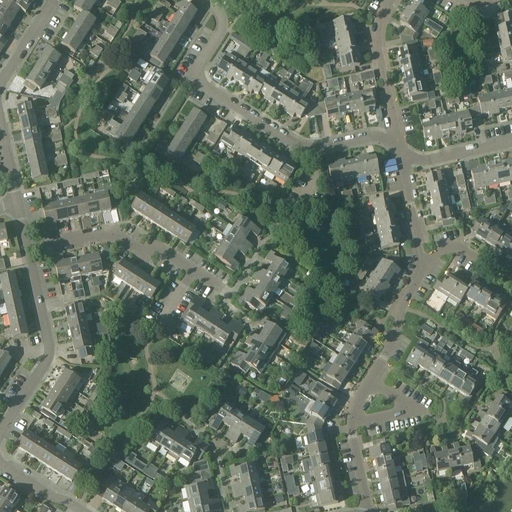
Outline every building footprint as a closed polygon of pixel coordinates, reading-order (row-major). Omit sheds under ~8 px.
[(11,4),(11,3),(5,0),(4,0),(5,0),(4,0),(0,0),(0,3),(2,5),(0,7),(0,10),(13,19),(19,10),(19,9),(11,4)] [(5,0),(11,3),(11,4),(19,9),(19,10),(25,13),(31,3),(26,0),(5,0)] [(87,16),(93,6),(84,0),(78,0),(73,8),(81,14),(87,16)] [(118,7),(110,2),(108,5),(116,11),(118,7)] [(176,15),(189,23),(196,13),(183,4),(176,15)] [(404,13),(422,24),(428,14),(413,4),(409,10),(407,8),(404,13)] [(497,18),(495,7),(489,8),(491,19),(493,19),(497,18)] [(491,19),(489,8),(483,10),(485,20),(491,19)] [(0,10),(0,24),(7,29),(13,19),(0,10)] [(152,15),(159,19),(161,15),(154,11),(152,15)] [(479,22),(477,11),(471,12),(472,14),(473,22),(479,22)] [(415,34),(422,24),(404,13),(401,17),(403,19),(400,24),(403,27),(398,35),(411,38),(414,33),(415,34)] [(95,22),(87,16),(81,14),(75,24),(88,33),(95,22)] [(511,14),(502,17),(497,18),(493,19),(495,30),(511,26),(511,25),(511,20),(511,14)] [(157,23),(159,19),(152,15),(149,18),(157,23)] [(182,34),(189,23),(176,15),(169,25),(169,26),(182,34)] [(333,34),(354,29),(353,25),(350,26),(348,19),(331,23),(333,34)] [(166,30),(162,36),(176,45),(182,34),(169,26),(169,25),(166,23),(163,28),(166,30)] [(81,43),(88,33),(75,24),(68,34),(81,43)] [(108,30),(115,35),(118,31),(110,26),(108,30)] [(498,42),(511,38),(511,26),(495,30),(498,42)] [(336,46),(354,43),(352,37),(355,36),(354,29),(333,34),(336,46)] [(116,35),(115,35),(108,30),(105,34),(113,39),(116,35)] [(136,34),(144,39),(146,35),(138,30),(136,34)] [(436,39),(439,35),(433,31),(430,35),(436,39)] [(480,45),(487,43),(485,32),(478,34),(480,45)] [(74,54),(81,43),(68,34),(61,45),(74,54)] [(141,43),(144,39),(136,34),(133,37),(141,43)] [(232,35),(228,40),(244,50),(247,45),(232,35)] [(412,42),(411,38),(398,35),(400,45),(412,42)] [(169,55),(176,45),(162,36),(156,47),(169,55)] [(500,53),(511,50),(511,38),(498,42),(500,53)] [(398,64),(419,59),(416,47),(413,48),(412,42),(400,45),(402,50),(399,51),(400,58),(397,59),(398,64)] [(339,59),(359,54),(358,49),(355,50),(354,43),(336,46),(339,59)] [(92,49),(100,54),(102,51),(94,46),(92,49)] [(162,66),(169,55),(156,47),(149,58),(162,66)] [(97,58),(100,54),(92,49),(89,53),(93,55),(97,58)] [(40,59),(54,68),(60,58),(55,55),(46,50),(40,59)] [(244,50),(240,56),(244,59),(248,53),(244,50)] [(511,50),(500,53),(503,65),(496,67),(497,72),(506,70),(505,65),(511,63),(511,50)] [(255,66),(260,69),(264,63),(268,57),(263,53),(255,66)] [(359,54),(339,59),(341,71),(359,67),(357,60),(361,59),(359,54)] [(226,79),(237,62),(226,55),(217,70),(223,74),(221,76),(226,79)] [(46,79),(54,68),(40,59),(33,70),(46,79)] [(404,75),(422,71),(419,59),(398,64),(400,69),(402,68),(404,75)] [(237,83),(247,68),(237,62),(226,79),(230,82),(232,79),(237,83)] [(264,63),(260,69),(265,72),(268,66),(264,63)] [(246,92),(257,75),(247,68),(237,83),(243,87),(241,90),(246,92)] [(36,88),(38,89),(39,90),(46,79),(33,70),(23,86),(33,93),(36,88)] [(137,79),(140,75),(132,70),(130,74),(137,79)] [(63,75),(71,80),(74,77),(65,71),(63,75)] [(283,80),(287,73),(283,71),(278,77),(283,80)] [(404,87),(424,82),(422,71),(404,75),(405,81),(402,82),(404,87)] [(279,106),(289,91),(283,88),(291,76),(287,73),(283,80),(279,85),(267,103),(271,105),(273,102),(279,106)] [(135,83),(137,79),(130,74),(127,78),(135,83)] [(148,85),(161,94),(168,83),(155,75),(148,85)] [(250,95),(251,92),(257,96),(259,94),(259,93),(267,81),(257,75),(246,92),(250,95)] [(268,78),(267,81),(259,93),(259,94),(264,97),(263,100),(267,103),(279,85),(268,78)] [(57,85),(65,91),(67,87),(59,82),(57,85)] [(424,82),(404,87),(405,93),(408,92),(409,98),(411,98),(412,104),(428,100),(424,82)] [(303,92),(309,83),(308,83),(306,86),(302,83),(298,88),(293,85),(289,91),(279,106),(284,110),(283,112),(288,115),(299,98),(303,92)] [(299,98),(288,115),(292,118),(293,115),(300,119),(302,116),(310,104),(308,104),(304,101),(314,86),(309,83),(303,92),(299,98)] [(62,94),(65,91),(57,85),(54,89),(62,94)] [(161,94),(148,85),(142,95),(155,104),(161,94)] [(511,110),(511,90),(500,92),(504,110),(511,108),(511,110)] [(127,96),(119,91),(116,96),(124,101),(127,96)] [(359,93),(363,114),(368,113),(368,110),(374,108),(370,91),(359,93)] [(498,111),(504,110),(500,92),(488,95),(493,115),(499,114),(498,111)] [(358,115),(363,114),(359,93),(347,96),(351,113),(357,112),(358,115)] [(147,115),(155,104),(142,95),(137,102),(134,107),(147,115)] [(477,120),(476,116),(488,114),(489,116),(493,115),(488,95),(477,98),(478,104),(473,105),(474,109),(467,110),(470,122),(477,120)] [(116,96),(114,99),(122,104),(124,101),(116,96)] [(344,115),(351,113),(347,96),(335,99),(340,119),(345,118),(344,115)] [(308,104),(310,104),(302,116),(308,120),(326,116),(326,114),(324,104),(317,106),(316,103),(311,99),(308,104)] [(334,120),(340,119),(335,99),(323,101),(324,104),(326,114),(326,116),(326,119),(334,117),(334,120)] [(31,105),(28,106),(27,100),(15,103),(19,120),(34,117),(31,105)] [(141,125),(147,115),(134,107),(128,117),(141,125)] [(186,121),(200,130),(206,120),(193,111),(186,121)] [(103,116),(110,120),(112,116),(105,112),(103,116)] [(472,130),(470,122),(468,112),(456,114),(461,135),(466,134),(465,131),(472,130)] [(456,137),(461,135),(456,114),(445,117),(448,135),(455,133),(456,137)] [(107,124),(110,120),(103,116),(100,119),(107,124)] [(21,132),(36,129),(34,117),(19,120),(21,132)] [(134,136),(141,125),(128,117),(121,127),(134,136)] [(442,136),(448,135),(445,117),(433,120),(437,141),(443,139),(442,136)] [(432,142),(437,141),(433,120),(421,123),(425,140),(432,138),(432,142)] [(127,147),(134,136),(121,127),(111,121),(108,126),(113,129),(109,135),(115,139),(113,142),(123,149),(125,145),(127,147)] [(193,140),(200,130),(186,121),(180,132),(193,140)] [(211,132),(209,136),(212,137),(217,141),(226,126),(221,122),(213,134),(211,132)] [(24,144),(39,141),(36,129),(21,132),(24,144)] [(231,135),(226,132),(219,143),(234,153),(246,135),(241,132),(239,134),(234,131),(231,135)] [(185,152),(193,140),(180,132),(172,143),(185,152)] [(215,144),(217,141),(212,137),(209,136),(208,135),(206,139),(215,144)] [(244,159),(254,144),(249,140),(250,138),(246,135),(234,153),(244,159)] [(27,157),(42,154),(39,141),(24,144),(27,157)] [(179,162),(185,152),(172,143),(165,154),(179,162)] [(254,165),(265,147),(261,145),(260,147),(254,144),(244,159),(254,165)] [(265,172),(274,157),(268,153),(270,150),(265,147),(254,165),(265,172)] [(30,169),(45,166),(42,154),(27,157),(30,169)] [(197,154),(195,158),(198,160),(203,163),(205,159),(197,154)] [(228,163),(231,157),(227,154),(223,160),(228,163)] [(362,157),(366,178),(378,175),(375,157),(368,159),(367,155),(362,157)] [(201,166),(203,163),(198,160),(195,158),(194,157),(192,161),(201,166)] [(236,160),(231,157),(228,163),(232,166),(236,160)] [(275,179),(286,161),(282,158),(280,160),(274,157),(265,172),(275,179)] [(355,180),(366,178),(362,157),(357,158),(357,161),(351,163),(355,180)] [(286,161),(275,179),(285,185),(295,170),(289,166),(290,163),(286,161)] [(355,180),(351,163),(344,164),(343,161),(338,162),(343,183),(355,180)] [(331,185),(343,183),(338,162),(333,163),(334,166),(327,168),(331,185)] [(498,186),(510,183),(506,163),(500,164),(501,167),(495,168),(498,186)] [(45,166),(30,169),(32,181),(47,178),(45,166)] [(250,183),(254,176),(239,167),(235,174),(250,183)] [(498,186),(495,168),(488,170),(488,167),(482,168),(487,188),(498,186)] [(475,191),(487,188),(482,168),(477,169),(477,172),(471,173),(475,191)] [(426,188),(446,183),(444,173),(426,177),(428,183),(425,184),(426,188)] [(146,185),(150,178),(146,176),(142,183),(146,185)] [(267,190),(272,183),(268,181),(263,188),(267,190)] [(276,185),(272,183),(267,190),(271,193),(276,185)] [(431,200),(449,196),(446,183),(426,188),(427,194),(430,194),(431,200)] [(166,194),(168,190),(161,186),(159,189),(166,194)] [(168,190),(166,194),(173,198),(175,194),(168,190)] [(85,198),(88,216),(99,214),(96,200),(95,196),(90,197),(89,193),(84,194),(85,198)] [(96,200),(99,214),(110,211),(106,194),(95,196),(96,200)] [(139,215),(149,200),(140,194),(131,210),(139,215)] [(431,212),(451,208),(449,196),(431,200),(433,207),(430,207),(431,212)] [(63,203),(67,221),(78,218),(74,201),(68,202),(67,198),(62,199),(63,203)] [(78,218),(88,216),(85,198),(74,201),(78,218)] [(184,206),(187,202),(180,198),(178,201),(184,206)] [(67,221),(63,203),(62,199),(59,200),(60,204),(53,205),(56,223),(67,221)] [(373,215),(394,210),(393,205),(390,206),(388,199),(371,203),(373,215)] [(148,221),(158,206),(149,200),(139,215),(148,221)] [(195,209),(198,205),(192,201),(189,205),(195,209)] [(222,210),(226,205),(221,202),(217,207),(222,210)] [(46,225),(56,223),(53,205),(42,208),(46,225)] [(198,205),(195,209),(201,213),(204,208),(198,205)] [(158,227),(167,212),(158,206),(148,221),(158,227)] [(451,208),(431,212),(432,218),(435,217),(437,224),(441,223),(443,229),(455,226),(454,220),(451,208)] [(376,226),(394,222),(392,216),(395,216),(394,210),(373,215),(376,226)] [(167,233),(176,217),(167,212),(158,227),(167,233)] [(495,229),(498,225),(501,219),(495,215),(489,225),(479,218),(471,231),(477,235),(475,237),(486,243),(489,239),(495,229)] [(176,239),(186,224),(176,217),(167,233),(176,239)] [(233,227),(248,236),(250,232),(257,237),(261,231),(240,217),(233,227)] [(378,238),(399,233),(398,229),(395,229),(394,222),(376,226),(378,238)] [(176,239),(186,245),(197,227),(193,225),(192,227),(186,224),(176,239)] [(227,237),(248,250),(252,245),(245,241),(248,236),(233,227),(229,225),(223,234),(227,237)] [(498,225),(495,229),(489,239),(486,243),(496,250),(499,245),(505,235),(501,232),(503,228),(498,225)] [(399,233),(378,238),(381,250),(399,246),(397,239),(400,239),(399,233)] [(509,252),(511,246),(511,239),(505,235),(499,245),(496,250),(506,256),(509,252)] [(245,256),(248,250),(227,237),(221,246),(235,256),(238,251),(245,256)] [(235,257),(235,256),(221,246),(214,257),(227,265),(226,267),(234,272),(239,264),(233,260),(235,257)] [(269,269),(283,278),(290,269),(272,258),(274,255),(270,253),(265,261),(271,265),(269,269)] [(97,255),(86,257),(90,275),(107,271),(103,254),(97,255)] [(374,262),(364,256),(361,260),(365,263),(371,267),(374,262)] [(80,277),(90,275),(86,257),(76,260),(80,277)] [(80,281),(80,277),(76,260),(65,262),(69,280),(70,283),(80,281)] [(376,270),(391,279),(394,275),(397,277),(400,272),(382,260),(376,270)] [(65,262),(55,264),(58,282),(59,282),(59,285),(64,284),(63,281),(69,280),(65,262)] [(122,283),(132,267),(123,262),(113,277),(122,283)] [(133,285),(141,273),(132,267),(122,283),(131,289),(133,285)] [(358,273),(364,277),(367,273),(360,268),(358,273)] [(277,288),(283,278),(269,269),(266,274),(259,269),(256,275),(277,288)] [(387,286),(391,279),(376,270),(369,280),(387,291),(390,288),(387,286)] [(141,295),(151,280),(141,273),(133,285),(131,289),(141,295)] [(361,282),(364,277),(358,273),(354,277),(361,282)] [(0,284),(1,291),(17,288),(14,275),(0,277),(0,284)] [(271,298),(277,288),(256,275),(253,280),(259,284),(256,288),(271,298)] [(461,284),(465,278),(460,275),(457,281),(459,282),(455,289),(448,299),(459,306),(464,298),(463,298),(469,289),(469,288),(461,284)] [(459,282),(457,281),(449,276),(446,280),(441,277),(433,289),(448,299),(455,289),(459,282)] [(480,294),(483,290),(480,288),(475,285),(479,279),(474,276),(470,282),(472,283),(469,288),(469,289),(463,298),(464,298),(474,304),(480,294)] [(151,280),(141,295),(150,301),(160,285),(151,280)] [(384,297),(387,291),(369,280),(362,291),(378,300),(381,295),(384,297)] [(489,302),(493,296),(491,295),(485,291),(488,285),(484,282),(480,288),(483,290),(480,294),(474,304),(484,310),(489,302)] [(4,303),(19,299),(17,288),(1,291),(4,303)] [(265,308),(271,298),(256,288),(253,293),(247,289),(242,297),(241,296),(236,303),(244,308),(245,305),(254,311),(259,304),(265,308)] [(503,303),(495,297),(498,291),(494,289),(491,295),(493,296),(489,302),(484,310),(482,313),(496,322),(506,306),(503,303)] [(77,291),(72,292),(74,300),(79,299),(85,298),(83,290),(77,291)] [(63,303),(74,300),(72,292),(67,293),(67,295),(62,297),(63,303)] [(115,294),(112,292),(107,299),(110,302),(115,294)] [(115,294),(110,302),(114,304),(118,297),(115,294)] [(192,330),(203,313),(198,310),(204,302),(195,296),(186,311),(179,322),(192,330)] [(7,316),(22,312),(19,299),(4,303),(7,316)] [(134,306),(130,304),(126,310),(130,313),(134,306)] [(86,305),(64,310),(67,320),(85,316),(89,315),(86,305)] [(134,306),(130,313),(134,315),(138,309),(134,306)] [(203,334),(217,313),(212,310),(207,316),(203,313),(192,330),(192,331),(194,328),(203,334)] [(10,327),(25,324),(22,312),(7,316),(10,327)] [(213,340),(222,326),(217,323),(222,316),(217,313),(203,334),(213,340)] [(69,331),(87,327),(91,326),(90,322),(86,323),(85,316),(67,320),(69,331)] [(261,334),(276,343),(282,333),(271,326),(272,323),(262,317),(257,325),(264,330),(261,334)] [(474,325),(464,319),(460,324),(470,331),(474,325)] [(226,328),(222,326),(213,340),(211,342),(222,349),(228,338),(235,342),(244,328),(232,320),(226,328)] [(366,346),(369,348),(378,333),(358,320),(355,325),(357,326),(351,336),(366,346)] [(276,322),(273,327),(280,332),(284,327),(276,322)] [(322,327),(331,333),(334,327),(326,322),(322,327)] [(108,333),(105,323),(97,325),(99,335),(108,333)] [(25,324),(10,327),(12,340),(27,336),(25,324)] [(430,336),(433,332),(423,325),(420,330),(430,336)] [(474,325),(470,331),(475,334),(479,329),(474,325)] [(92,331),(91,326),(87,327),(69,331),(71,341),(86,338),(87,338),(89,337),(88,331),(92,331)] [(325,334),(320,330),(315,337),(320,340),(325,334)] [(269,353),(273,355),(279,345),(276,343),(261,334),(258,338),(252,334),(248,339),(269,353)] [(86,338),(71,341),(74,352),(77,352),(79,360),(94,357),(92,348),(95,348),(93,336),(89,337),(87,338),(86,338)] [(369,348),(366,346),(351,336),(345,346),(359,356),(366,346),(369,348)] [(445,346),(448,341),(442,338),(439,342),(445,346)] [(249,353),(263,362),(267,365),(273,355),(269,353),(248,339),(245,344),(251,349),(249,353)] [(417,366),(426,352),(425,351),(428,347),(419,341),(405,362),(416,369),(418,366),(417,366)] [(448,341),(445,346),(450,349),(453,344),(448,341)] [(312,343),(309,351),(312,354),(317,347),(312,343)] [(353,366),(359,356),(345,346),(338,356),(353,366)] [(428,372),(442,350),(437,347),(432,355),(426,352),(417,366),(418,366),(428,372)] [(438,379),(447,365),(441,361),(446,353),(442,350),(428,372),(438,379)] [(205,351),(201,359),(209,363),(213,355),(205,351)] [(0,367),(4,370),(10,361),(0,353),(0,367)] [(246,374),(250,368),(257,372),(261,375),(267,365),(263,362),(249,353),(246,357),(239,353),(231,365),(246,374)] [(468,354),(465,359),(470,362),(473,358),(468,354)] [(347,376),(353,366),(338,356),(332,366),(347,376)] [(448,385),(457,371),(447,365),(438,379),(448,385)] [(337,391),(347,376),(332,366),(326,375),(323,373),(319,380),(337,391)] [(59,381),(74,391),(80,382),(76,380),(79,375),(71,370),(68,374),(64,372),(59,381)] [(467,378),(458,392),(466,397),(462,403),(467,406),(471,399),(469,398),(477,384),(473,381),(477,374),(472,370),(467,378)] [(458,392),(467,378),(457,371),(448,385),(458,392)] [(68,400),(74,391),(59,381),(53,390),(68,400)] [(319,398),(315,404),(330,414),(336,404),(333,402),(337,397),(317,383),(310,393),(319,398)] [(302,406),(308,400),(292,385),(286,392),(302,406)] [(89,391),(93,394),(97,396),(101,390),(97,387),(96,388),(93,386),(89,391)] [(243,398),(247,392),(240,388),(236,394),(243,398)] [(62,409),(68,400),(53,390),(47,399),(62,409)] [(261,392),(257,398),(261,401),(265,395),(261,392)] [(491,407),(508,418),(511,411),(511,398),(501,392),(498,397),(493,405),(487,401),(483,406),(489,410),(490,409),(491,407)] [(93,403),(97,396),(93,394),(88,400),(93,403)] [(56,419),(62,409),(47,399),(41,409),(56,419)] [(323,424),(330,414),(315,404),(311,401),(304,412),(311,416),(305,425),(321,428),(323,424)] [(295,402),(287,407),(292,415),(300,411),(295,402)] [(225,426),(234,412),(224,405),(213,422),(211,421),(209,425),(217,430),(221,423),(225,426)] [(501,429),(508,418),(491,407),(490,409),(489,410),(486,415),(480,411),(477,416),(483,420),(484,418),(499,427),(501,429)] [(79,419),(81,416),(74,411),(72,415),(79,419)] [(34,412),(31,416),(38,420),(40,416),(34,412)] [(231,439),(244,418),(234,412),(225,426),(230,429),(226,436),(231,439)] [(296,428),(298,422),(291,419),(292,416),(284,413),(279,426),(285,429),(287,424),(296,428)] [(244,439),(254,424),(255,425),(257,422),(246,415),(244,418),(231,439),(236,442),(240,436),(244,439)] [(493,437),(499,427),(484,418),(483,420),(480,425),(474,421),(470,426),(476,430),(478,428),(488,434),(493,437)] [(163,419),(149,440),(148,443),(157,449),(159,447),(168,432),(164,429),(169,423),(163,419)] [(51,429),(53,425),(47,421),(44,425),(51,429)] [(254,424),(244,439),(249,441),(244,449),(252,454),(254,452),(258,455),(261,449),(257,447),(258,445),(255,443),(266,427),(257,422),(255,425),(254,424)] [(66,424),(63,427),(70,432),(73,428),(66,424)] [(303,449),(304,449),(307,448),(324,445),(321,428),(305,425),(306,430),(303,430),(304,436),(300,437),(303,449)] [(62,437),(65,432),(58,428),(55,432),(62,437)] [(169,453),(183,431),(177,428),(173,435),(168,432),(159,447),(169,453)] [(493,437),(488,434),(478,428),(476,430),(473,435),(467,432),(464,438),(476,446),(475,447),(483,452),(482,453),(490,458),(494,451),(492,450),(498,440),(493,437)] [(184,432),(183,431),(169,453),(167,455),(177,461),(178,459),(188,444),(184,442),(189,433),(185,430),(184,432)] [(26,453),(36,439),(26,432),(16,447),(26,453)] [(71,436),(65,432),(62,437),(69,441),(71,436)] [(35,459),(45,445),(36,439),(26,453),(35,459)] [(188,444),(178,459),(189,465),(193,458),(198,461),(207,447),(196,441),(192,447),(188,444)] [(374,460),(391,457),(388,444),(368,449),(371,462),(374,461),(374,460)] [(469,449),(460,450),(458,444),(452,445),(454,452),(456,451),(457,452),(460,468),(472,466),(473,470),(480,469),(478,459),(474,460),(473,452),(470,453),(469,449)] [(44,465),(54,450),(45,445),(35,459),(44,465)] [(305,455),(308,454),(310,460),(327,456),(324,445),(307,448),(304,449),(305,455)] [(440,448),(442,455),(445,454),(448,471),(449,474),(461,472),(460,468),(457,452),(456,451),(454,452),(447,453),(446,446),(440,448)] [(445,454),(442,455),(436,456),(435,448),(429,450),(431,457),(432,457),(436,473),(448,471),(445,454)] [(268,454),(261,449),(258,455),(265,460),(268,454)] [(53,471),(63,456),(54,450),(44,465),(53,471)] [(130,453),(125,462),(136,469),(140,463),(134,459),(136,456),(130,453)] [(62,477),(72,462),(63,456),(53,471),(62,477)] [(304,474),(312,472),(329,468),(327,456),(310,460),(301,462),(304,474)] [(376,472),(393,468),(391,457),(374,460),(374,461),(376,472)] [(281,464),(281,466),(287,465),(293,464),(292,458),(286,459),(285,459),(280,460),(281,464)] [(115,459),(111,466),(115,469),(120,462),(119,462),(115,459)] [(200,463),(202,472),(209,471),(207,461),(200,463)] [(72,462),(62,477),(71,482),(81,468),(72,462)] [(240,480),(259,476),(257,464),(239,468),(238,465),(229,468),(231,477),(238,475),(240,480)] [(315,484),(332,480),(329,468),(312,472),(315,484)] [(379,484),(403,479),(402,473),(394,474),(393,468),(376,472),(379,484)] [(336,479),(347,480),(347,472),(336,471),(336,479)] [(131,482),(138,486),(144,476),(138,472),(131,482)] [(157,483),(160,478),(155,475),(151,480),(157,483)] [(234,493),(259,487),(257,477),(259,476),(240,480),(241,485),(233,487),(234,493)] [(102,501),(111,507),(121,492),(125,487),(120,484),(115,480),(110,477),(105,484),(110,488),(102,501)] [(170,492),(174,484),(166,479),(161,486),(170,492)] [(381,495),(398,492),(406,490),(403,479),(379,484),(381,495)] [(187,501),(190,500),(206,497),(205,491),(213,490),(211,480),(201,482),(202,485),(185,489),(187,501)] [(334,489),(332,480),(315,484),(312,484),(314,493),(315,496),(330,493),(335,492),(334,489)] [(244,502),(261,499),(259,487),(234,493),(236,499),(243,497),(244,502)] [(318,508),(337,504),(335,494),(342,493),(341,488),(334,489),(335,492),(330,493),(315,496),(318,508)] [(0,494),(0,499),(13,508),(19,499),(3,489),(0,494)] [(111,507),(119,511),(121,511),(131,498),(135,493),(130,490),(126,495),(121,492),(111,507)] [(398,492),(381,495),(384,508),(387,507),(387,511),(391,511),(403,509),(402,504),(401,504),(398,492)] [(135,511),(141,504),(144,499),(139,496),(136,501),(131,498),(121,511),(135,511)] [(208,502),(206,497),(190,500),(187,501),(189,511),(192,511),(217,506),(219,505),(218,499),(208,502)] [(0,511),(10,511),(13,508),(0,499),(0,511)] [(261,499),(244,502),(245,508),(238,509),(238,511),(256,511),(264,511),(261,499)] [(141,504),(135,511),(156,511),(159,508),(149,502),(146,507),(141,504)] [(421,511),(435,509),(434,503),(420,506),(421,511)]
